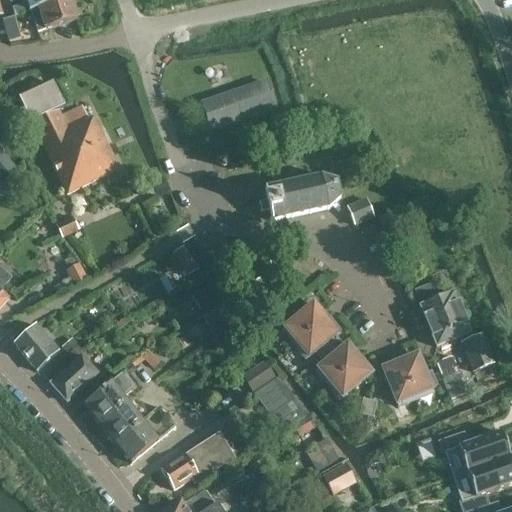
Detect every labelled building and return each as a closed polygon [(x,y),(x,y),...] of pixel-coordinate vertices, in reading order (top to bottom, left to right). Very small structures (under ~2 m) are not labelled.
[(70,0),(26,0),(31,13),(39,10),(70,0)] [(78,22),(71,0),(70,0),(39,10),(42,22),(35,24),(38,34),(78,22)] [(21,40),(15,18),(3,22),(10,44),(21,40)] [(120,170),(93,119),(88,121),(82,108),(61,119),(58,113),(64,110),(51,86),(46,75),(14,92),(31,126),(68,197),(120,170)] [(274,109),(266,84),(202,106),(211,131),(274,109)] [(0,149),(0,185),(17,172),(0,150),(0,149)] [(340,201),(336,183),(322,178),(266,190),(268,202),(259,205),(260,209),(261,214),(270,211),(273,224),(329,211),(340,201)] [(373,220),(365,201),(347,209),(355,227),(373,220)] [(81,234),(72,219),(58,228),(65,242),(81,234)] [(197,272),(183,248),(173,254),(187,278),(197,272)] [(262,262),(254,258),(247,262),(246,270),(250,276),(257,279),(264,275),(266,268),(262,262)] [(66,274),(73,288),(87,281),(79,267),(66,274)] [(204,291),(191,299),(200,314),(213,306),(204,291)] [(470,335),(453,295),(439,300),(435,291),(419,297),(423,307),(420,308),(436,349),(470,335)] [(0,310),(8,302),(0,293),(0,310)] [(293,347),(325,320),(313,306),(302,315),(298,310),(285,320),(290,325),(281,332),(293,347)] [(220,308),(202,321),(213,337),(232,324),(220,308)] [(326,344),(338,335),(325,320),(293,347),(305,361),(314,354),(326,344)] [(58,356),(35,328),(14,346),(37,374),(58,356)] [(498,375),(482,337),(461,345),(469,366),(467,367),(474,385),(498,375)] [(319,360),(331,350),(326,344),(314,354),(319,360)] [(327,387),(359,361),(347,346),(336,355),(324,366),(315,373),(327,387)] [(69,367),(81,357),(75,350),(63,360),(69,367)] [(324,366),(336,355),(331,350),(319,360),(324,366)] [(438,387),(431,372),(425,375),(417,356),(400,364),(416,402),(433,395),(431,390),(438,387)] [(67,404),(97,377),(81,359),(51,386),(67,404)] [(451,360),(435,367),(446,392),(462,385),(451,360)] [(339,402),(371,375),(359,361),(327,387),(339,402)] [(416,402),(400,364),(382,371),(398,410),(416,402)] [(240,381),(252,398),(275,381),(263,365),(240,381)] [(101,426),(126,406),(110,387),(85,407),(101,426)] [(366,418),(370,402),(362,400),(358,416),(366,418)] [(373,420),(377,404),(370,402),(366,418),(373,420)] [(116,445),(141,425),(141,424),(126,406),(101,426),(116,445)] [(132,464),(175,429),(159,409),(141,424),(141,425),(116,445),(132,464)] [(466,475),(510,459),(501,434),(468,446),(464,435),(437,444),(442,457),(458,451),(466,475)] [(200,483),(234,462),(218,436),(161,472),(174,493),(197,478),(200,483)] [(511,486),(511,465),(510,459),(466,475),(474,498),(458,504),(460,511),(475,511),(489,507),(486,496),(511,486)] [(322,482),(333,502),(356,489),(345,469),(322,482)]
